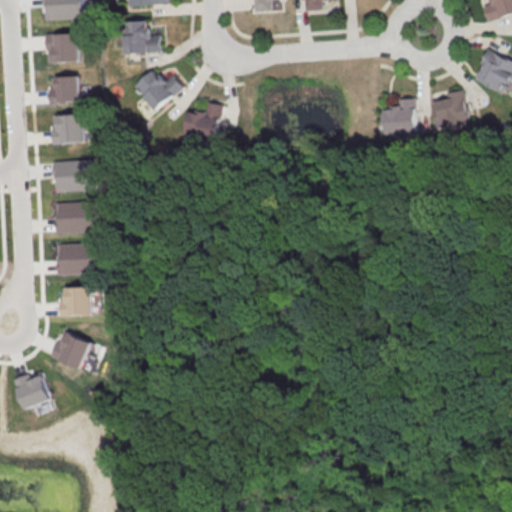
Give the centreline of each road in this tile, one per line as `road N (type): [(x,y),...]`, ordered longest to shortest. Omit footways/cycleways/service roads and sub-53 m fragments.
road 1 (residential): [(219,45),(247,58),(384,49),(426,60),(443,55),(450,25),(443,11),(423,6),(403,17),(384,49)]
road 2 (residential): [(8,0),(24,279),(10,323)]
